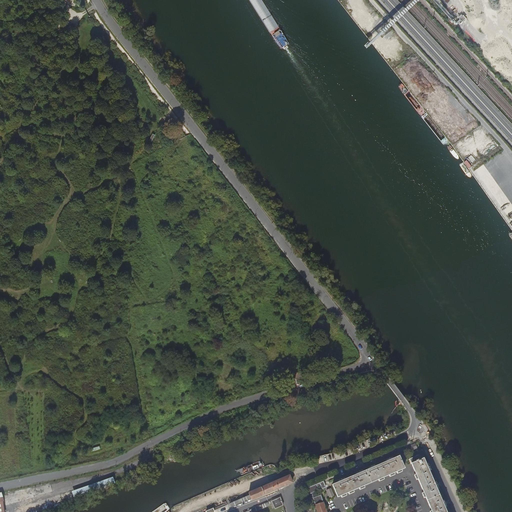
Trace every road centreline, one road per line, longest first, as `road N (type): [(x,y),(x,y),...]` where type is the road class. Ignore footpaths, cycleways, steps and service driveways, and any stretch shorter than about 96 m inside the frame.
road 1 (residential): [(96,0),(373,362)]
road 2 (unclassified): [(373,362),(222,408),(112,463),(0,487)]
road 3 (secondary): [(511,135),(387,0)]
road 4 (residential): [(291,511),(289,495),(304,477),(419,429)]
